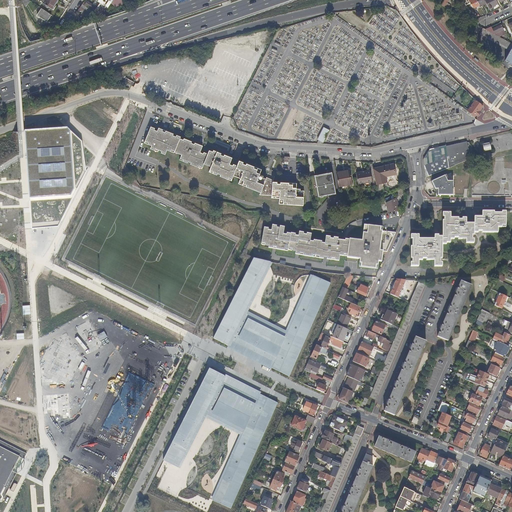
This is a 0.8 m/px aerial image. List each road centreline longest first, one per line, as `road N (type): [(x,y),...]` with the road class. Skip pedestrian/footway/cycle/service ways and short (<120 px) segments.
road 1 (residential): [(413,143),(371,152),(273,146),(131,94)]
road 2 (motorway): [(0,92),(268,0)]
road 3 (motorway): [(203,0),(0,69)]
road 4 (residential): [(125,511),(200,357)]
road 5 (primary): [(402,0),(441,52),(511,112)]
road 6 (residential): [(329,402),(468,459)]
road 7 (residential): [(329,402),(385,274)]
road 8 (primary): [(511,96),(446,43),(415,0)]
road 9 (residential): [(257,255),(385,274)]
road 10 (residential): [(281,511),(329,402)]
